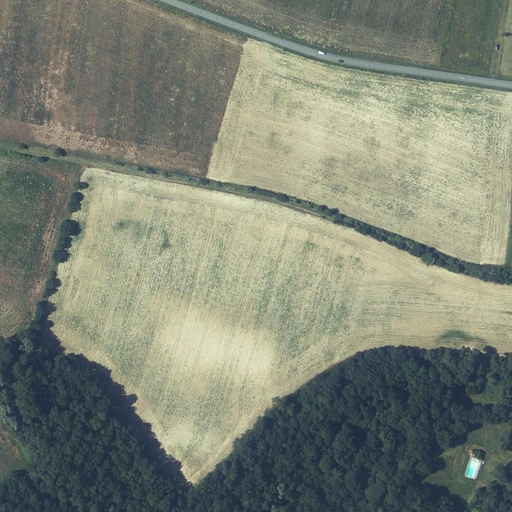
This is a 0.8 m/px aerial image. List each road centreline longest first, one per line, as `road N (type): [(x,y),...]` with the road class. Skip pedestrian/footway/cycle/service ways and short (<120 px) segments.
road 1 (track): [(511,276),(457,266),(271,196),(0,144)]
road 2 (tertiary): [(511,85),(307,51),(167,0)]
